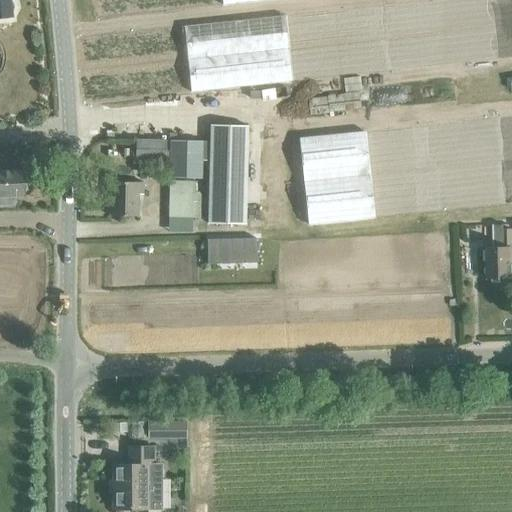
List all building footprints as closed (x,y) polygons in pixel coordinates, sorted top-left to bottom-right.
[(0,0),(0,18),(11,17),(10,12),(11,11),(12,10),(12,8),(12,7),(12,5),(12,4),(11,3),(10,2),(9,1),(8,0),(0,0)] [(97,0),(98,14),(166,10),(166,6),(203,4),(202,0),(97,0)] [(81,36),(89,103),(190,91),(182,24),(81,36)] [(244,224),(247,126),(210,125),(209,148),(201,147),(201,142),(170,141),(170,152),(165,152),(165,141),(135,140),(135,159),(165,160),(165,159),(169,159),(169,178),(200,178),(201,154),(209,154),(207,223),(244,224)] [(0,205),(11,205),(13,202),(13,197),(23,197),(23,193),(25,191),(25,185),(23,184),(22,172),(0,172),(0,205)] [(191,218),(192,180),(170,179),(169,218),(191,218)] [(141,183),(110,183),(108,183),(108,216),(136,217),(136,198),(141,197),(141,183)] [(511,279),(511,224),(510,225),(510,231),(504,231),(504,226),(494,226),(494,242),(498,242),(499,250),(488,250),(488,280),(511,279)] [(255,238),(206,240),(207,264),(256,263),(255,238)] [(185,421),(147,421),(147,439),(185,439),(185,421)] [(154,447),(129,448),(129,465),(113,465),(113,482),(110,482),(110,491),(113,491),(113,509),(116,509),(115,511),(127,511),(128,509),(159,508),(159,464),(154,464),(154,447)]
